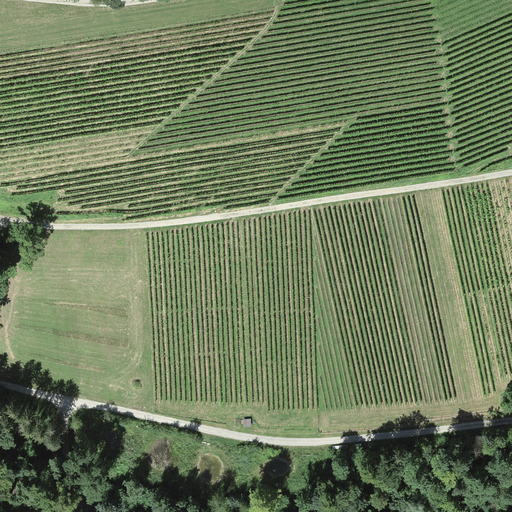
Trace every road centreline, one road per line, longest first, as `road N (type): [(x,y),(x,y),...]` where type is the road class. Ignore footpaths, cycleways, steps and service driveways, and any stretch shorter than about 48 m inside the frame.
road 1 (track): [(0,225),(167,223),(511,172)]
road 2 (track): [(511,421),(280,441),(70,400)]
road 3 (track): [(129,154),(245,50),(278,0)]
